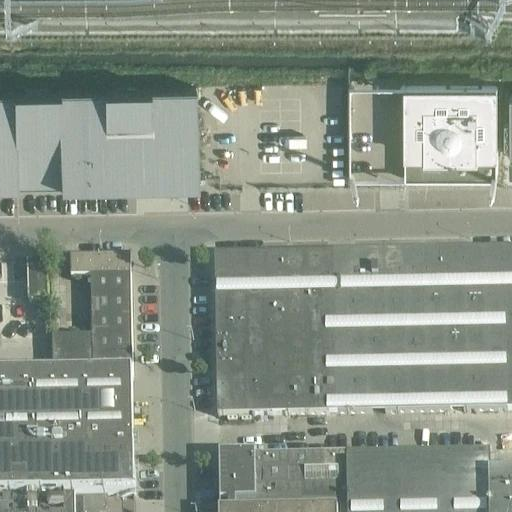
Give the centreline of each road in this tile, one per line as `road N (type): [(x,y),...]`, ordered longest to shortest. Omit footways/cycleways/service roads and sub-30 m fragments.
road 1 (unclassified): [(511,222),(174,228)]
road 2 (unclassified): [(180,511),(174,228)]
road 3 (unclassified): [(174,228),(0,231)]
